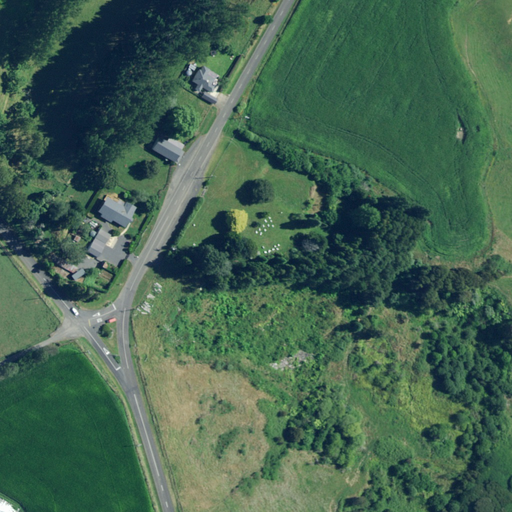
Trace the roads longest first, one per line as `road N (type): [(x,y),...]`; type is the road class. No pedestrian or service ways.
road 1 (unclassified): [(127,292),(286,0)]
road 2 (tertiary): [(131,383),(168,511)]
road 3 (tertiary): [(0,223),(79,321)]
